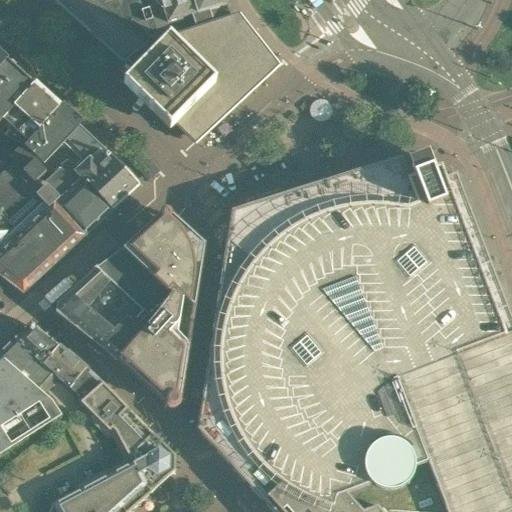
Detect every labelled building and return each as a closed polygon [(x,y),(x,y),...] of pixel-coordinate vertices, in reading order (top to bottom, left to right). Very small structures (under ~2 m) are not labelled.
[(61,0),(57,4),(95,39),(125,65),(156,42),(223,19),(218,3),(224,1),(223,0),(61,0)] [(229,17),(223,19),(156,42),(125,65),(133,73),(194,133),(232,98),(230,96),(245,82),(247,84),(267,66),(229,17)] [(0,121),(33,85),(6,59),(0,65),(0,121)] [(58,108),(33,85),(0,121),(0,134),(3,136),(23,145),(58,108)] [(316,116),(321,117),(326,114),(327,110),(323,105),(319,104),(314,107),(313,112),(316,116)] [(29,151),(43,164),(79,126),(59,107),(58,108),(23,145),(29,151)] [(110,155),(79,126),(43,164),(45,166),(56,175),(67,164),(111,211),(139,186),(110,155)] [(0,276),(23,294),(27,290),(84,237),(54,205),(59,200),(49,190),(43,187),(43,186),(36,182),(46,173),(34,162),(30,157),(17,150),(9,158),(0,147),(0,276)] [(271,511),(443,511),(431,481),(414,435),(392,379),(440,362),(467,352),(511,334),(511,324),(495,279),(492,273),(455,175),(444,179),(439,168),(433,171),(429,161),(410,168),(413,178),(408,180),(401,159),(354,173),(260,203),(248,207),(248,206),(247,206),(230,212),(227,231),(228,231),(197,431),(271,511)] [(54,205),(84,237),(111,211),(67,164),(56,175),(43,186),(43,187),(49,190),(59,200),(54,205)] [(172,297),(151,321),(116,361),(118,363),(165,406),(166,406),(168,408),(171,409),(175,408),(177,406),(179,403),(179,401),(180,401),(204,246),(199,242),(170,216),(170,215),(169,214),(168,213),(167,212),(166,212),(164,212),(162,212),(161,213),(160,214),(159,216),(123,250),(123,249),(121,251),(172,297)] [(97,269),(95,270),(151,321),(172,297),(121,251),(97,269)] [(57,314),(116,361),(151,321),(95,270),(57,305),(57,314)] [(58,348),(34,328),(33,327),(30,325),(27,327),(27,328),(13,342),(42,367),(58,348)] [(511,511),(511,334),(467,352),(440,362),(392,379),(414,435),(431,481),(443,511),(511,511)] [(13,342),(0,354),(0,357),(41,393),(54,378),(42,367),(13,342)] [(58,348),(42,367),(54,378),(69,391),(85,371),(58,348)] [(0,357),(0,459),(62,419),(50,402),(41,393),(0,357)] [(84,403),(102,387),(85,371),(69,391),(84,403)] [(0,511),(129,511),(173,473),(174,459),(102,387),(84,403),(69,391),(54,378),(41,393),(50,402),(62,419),(0,459),(0,511)]
